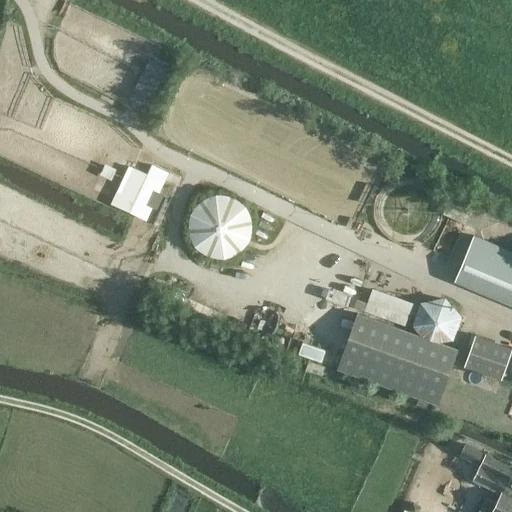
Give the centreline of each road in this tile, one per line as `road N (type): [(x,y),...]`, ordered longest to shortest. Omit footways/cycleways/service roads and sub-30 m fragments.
road 1 (track): [(21,0),(49,82),(157,152),(360,246),(395,273),(511,317)]
road 2 (track): [(193,0),(511,163)]
road 3 (track): [(0,401),(76,419),(239,511)]
